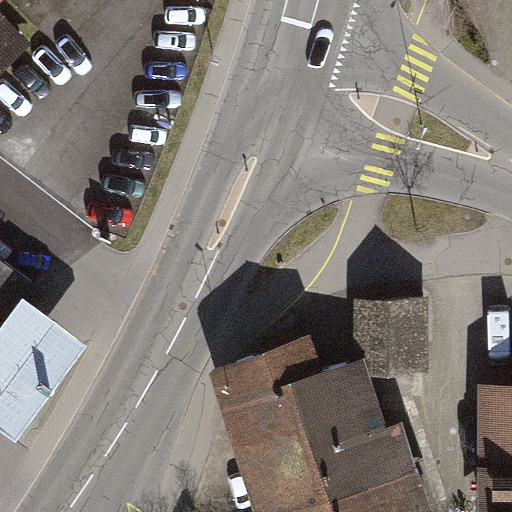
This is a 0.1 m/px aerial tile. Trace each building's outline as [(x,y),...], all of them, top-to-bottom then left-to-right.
[(0,25),(0,3),(3,0),(0,0),(0,72),(24,49),(0,25)] [(0,324),(13,308),(23,316),(34,302),(0,275),(0,324)] [(425,297),(360,295),(359,361),(424,362),(425,297)] [(0,324),(0,443),(7,449),(79,359),(23,316),(13,308),(0,324)] [(424,511),(396,430),(376,437),(347,356),(311,369),(298,333),(238,354),(218,396),(259,511),(424,511)] [(511,511),(511,378),(483,379),(484,511),(511,511)]
